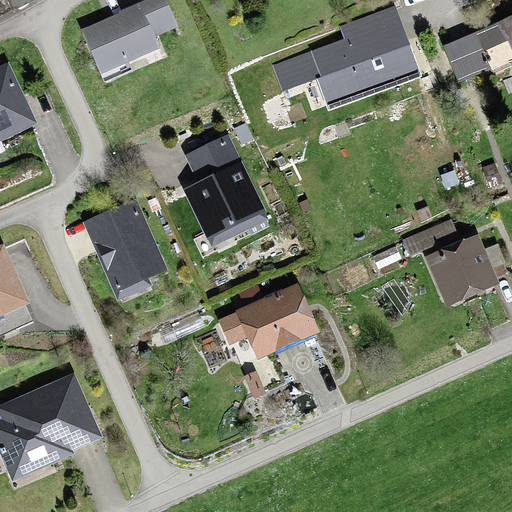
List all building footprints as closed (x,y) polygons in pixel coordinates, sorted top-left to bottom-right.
[(175,26),(163,0),(158,0),(82,33),(92,54),(101,50),(110,69),(157,48),(152,36),(175,26)] [(413,74),(390,10),(357,23),(361,34),(274,67),(280,84),(318,70),(327,96),(360,84),(363,92),(413,74)] [(511,21),(451,48),(463,76),(488,65),(493,75),(511,66),(511,21)] [(0,136),(2,138),(32,124),(6,68),(0,71),(0,136)] [(209,237),(261,212),(225,139),(189,156),(198,176),(208,171),(212,179),(187,191),(209,237)] [(96,245),(102,242),(105,248),(99,251),(117,291),(163,271),(133,203),(87,223),(96,245)] [(409,253),(452,235),(447,222),(404,241),(409,253)] [(457,249),(431,260),(448,299),(492,281),(489,275),(505,268),(491,235),(467,245),(465,241),(456,245),(457,249)] [(0,336),(33,322),(1,250),(0,250),(0,336)] [(249,334),(259,355),(314,331),(295,290),(222,322),(231,342),(249,334)] [(7,423),(0,425),(0,443),(3,449),(0,450),(2,454),(4,452),(9,464),(28,455),(34,467),(68,452),(67,449),(97,436),(72,379),(35,395),(31,394),(22,398),(21,401),(1,410),(7,423)]
